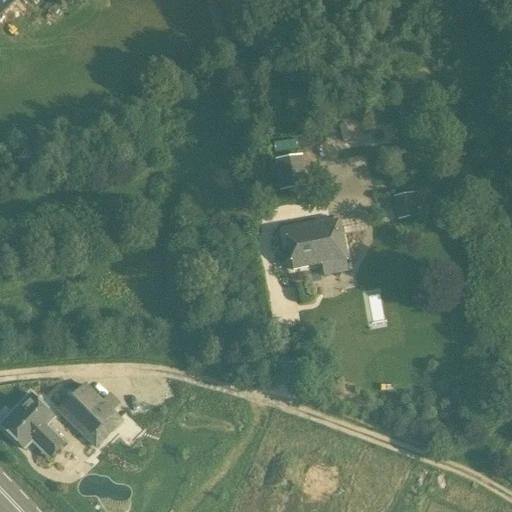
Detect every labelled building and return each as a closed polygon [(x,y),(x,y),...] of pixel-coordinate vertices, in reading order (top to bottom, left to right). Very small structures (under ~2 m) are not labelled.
[(0,0),(0,16),(17,0),(0,0)] [(271,156),(290,155),(289,141),(270,142),(271,156)] [(278,193),(303,190),(298,159),(273,162),(278,193)] [(415,195),(393,199),(398,222),(419,218),(415,195)] [(391,200),(379,202),(383,222),(395,219),(391,200)] [(284,232),(292,271),(348,261),(340,221),(284,232)] [(123,425),(86,388),(59,414),(96,452),(123,425)] [(0,425),(0,426),(24,450),(55,419),(30,395),(0,425)]
